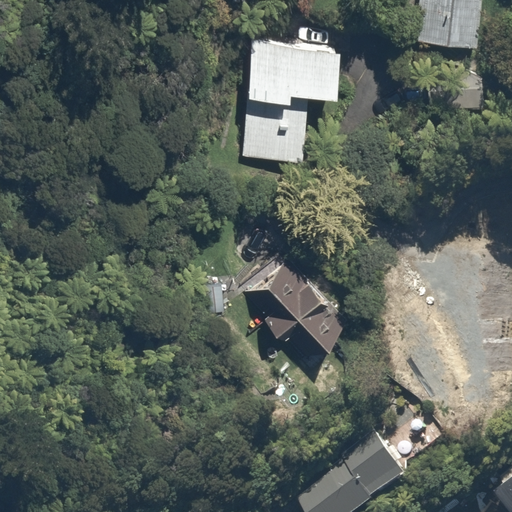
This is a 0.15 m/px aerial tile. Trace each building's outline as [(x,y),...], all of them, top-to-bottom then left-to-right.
[(484,0),(421,0),(418,33),(480,40),(484,0)] [(345,42),(249,35),(241,152),(304,156),(308,87),(342,89),(345,42)] [(291,240),(236,288),(300,363),(356,316),(291,240)] [(369,511),(417,474),(379,428),(297,495),(311,511),(369,511)] [(511,463),(490,481),(511,509),(511,463)]
